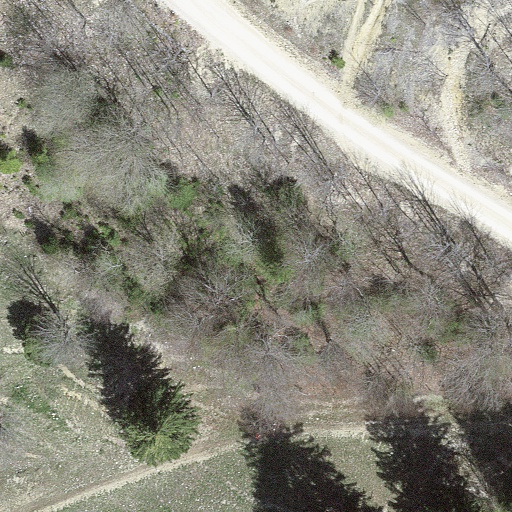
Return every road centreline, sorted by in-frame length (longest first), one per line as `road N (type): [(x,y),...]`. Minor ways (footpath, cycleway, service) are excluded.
road 1 (track): [(13,511),(311,410),(404,418),(511,406)]
road 2 (unclassified): [(511,226),(249,49),(191,0)]
